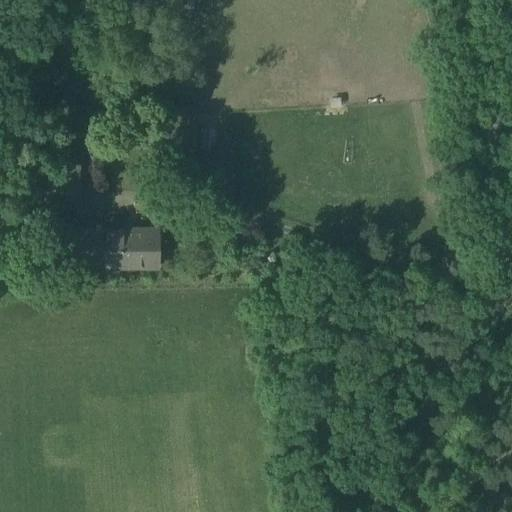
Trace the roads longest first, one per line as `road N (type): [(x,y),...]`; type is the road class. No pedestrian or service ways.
road 1 (unknown): [(87,0),(102,126),(132,165),(262,219),(511,298)]
road 2 (unclassified): [(468,0),(511,214)]
